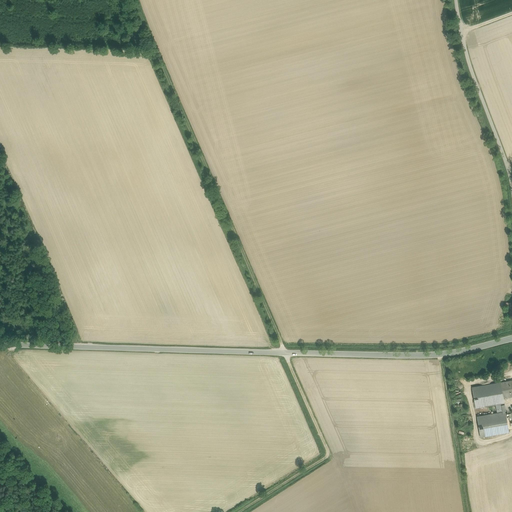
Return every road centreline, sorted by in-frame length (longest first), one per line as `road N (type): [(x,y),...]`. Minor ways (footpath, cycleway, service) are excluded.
road 1 (tertiary): [(511,337),(431,355),(0,343)]
road 2 (track): [(135,0),(284,351)]
road 3 (track): [(286,351),(328,453),(240,511)]
road 4 (track): [(511,176),(455,0)]
